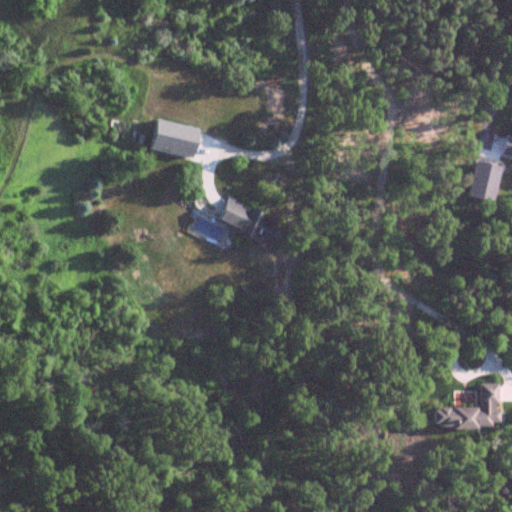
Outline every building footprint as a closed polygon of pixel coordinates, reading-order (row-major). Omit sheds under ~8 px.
[(502,137),(498,154),(511,157),(511,128),(510,138),(502,137)] [(495,168),(470,163),(464,197),(488,202),(495,168)] [(269,247),(279,223),(223,200),(212,223),(269,247)] [(249,373),(234,369),(228,392),(243,396),(249,373)] [(428,427),(494,429),(495,384),(475,384),(475,408),(428,407),(428,427)]
